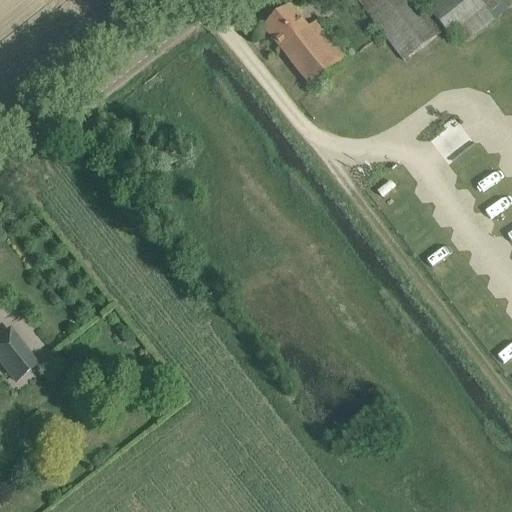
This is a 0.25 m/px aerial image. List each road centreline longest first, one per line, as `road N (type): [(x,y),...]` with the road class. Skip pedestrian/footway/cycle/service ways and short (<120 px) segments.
road 1 (track): [(199,0),(322,142),(380,148),(462,99),(481,105),(511,145)]
road 2 (track): [(511,400),(309,133)]
road 3 (tertiary): [(0,154),(192,0)]
road 4 (track): [(511,294),(399,138)]
